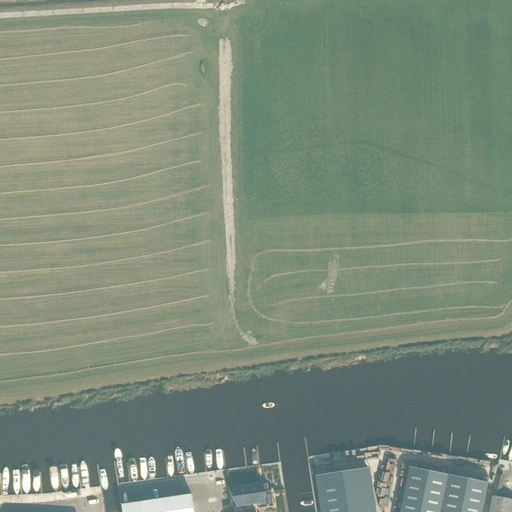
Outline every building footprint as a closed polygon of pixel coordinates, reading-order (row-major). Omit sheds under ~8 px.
[(482,511),(488,483),(410,468),(400,511),(482,511)] [(370,511),(364,469),(316,476),(321,511),(370,511)] [(503,478),(497,476),(493,496),(499,497),(503,478)] [(268,484),(236,489),(238,506),(263,502),(264,509),(274,507),(270,484),(268,485),(268,484)] [(104,511),(102,493),(88,495),(90,511),(104,511)] [(122,506),(123,511),(194,511),(192,495),(122,506)] [(511,511),(511,500),(493,497),(489,511),(511,511)]
